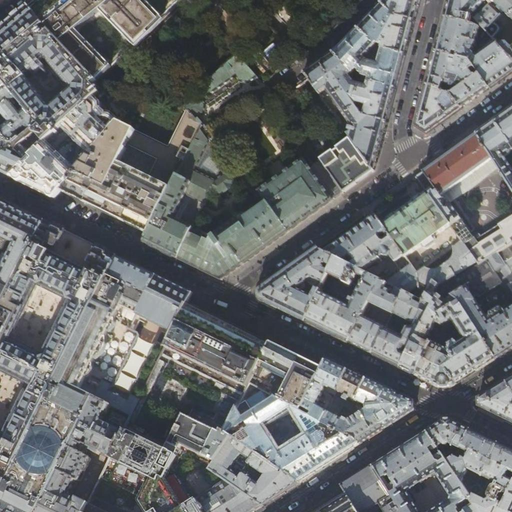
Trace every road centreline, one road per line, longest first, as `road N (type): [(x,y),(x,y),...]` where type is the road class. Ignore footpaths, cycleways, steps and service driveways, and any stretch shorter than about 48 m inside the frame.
road 1 (residential): [(229,297),(414,159),(400,130),(435,0)]
road 2 (residential): [(229,297),(0,184)]
road 3 (residential): [(446,404),(229,297)]
road 4 (tertiary): [(446,404),(276,511)]
road 5 (unknown): [(160,189),(177,154),(147,139),(137,141),(121,178)]
